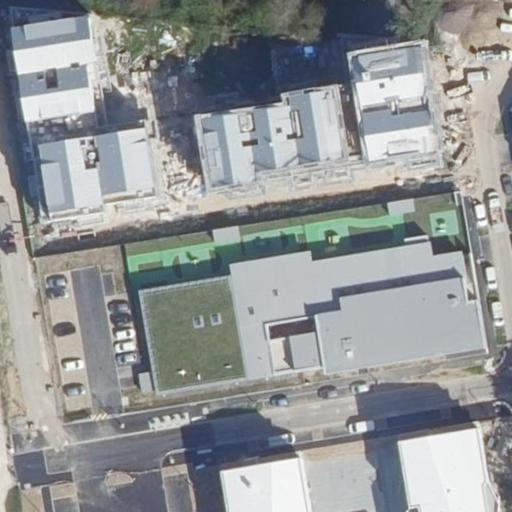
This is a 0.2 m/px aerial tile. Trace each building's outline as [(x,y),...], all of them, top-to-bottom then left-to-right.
[(99,64),(91,15),(14,28),(30,124),(99,112),(91,65),(99,64)] [(428,41),(351,53),(369,163),(445,152),(428,41)] [(287,104),(195,115),(212,194),(264,187),(262,174),(354,162),(344,85),(285,93),(287,104)] [(151,128),(41,145),(53,218),(111,209),(109,200),(161,192),(151,128)] [(233,276),(137,292),(156,405),(486,350),(469,250),(464,251),(432,256),(429,242),(314,261),(312,251),(231,264),(233,276)] [(497,511),(484,429),(401,443),(412,511),(497,511)] [(313,511),(305,458),(222,472),(228,511),(313,511)]
